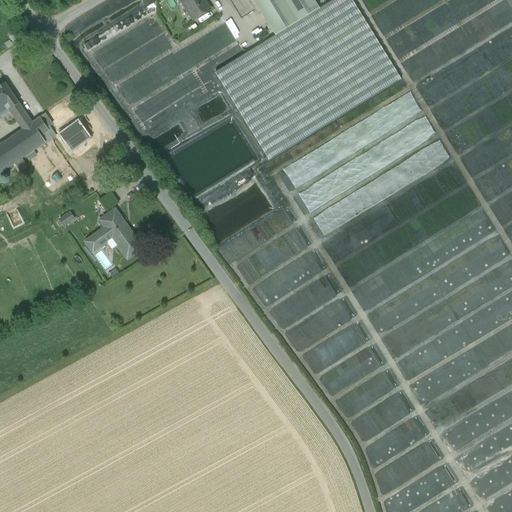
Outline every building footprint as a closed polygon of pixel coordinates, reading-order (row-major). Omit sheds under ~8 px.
[(210,11),(202,0),(188,0),(183,3),(183,4),(194,21),(210,11)] [(275,36),(214,74),(269,161),(401,80),(351,0),(334,0),(320,9),(275,36)] [(252,0),(275,36),(320,9),(314,0),(252,0)] [(127,22),(84,43),(89,54),(118,39),(117,37),(131,30),(127,22)] [(17,120),(25,114),(5,84),(0,87),(0,174),(15,164),(24,158),(53,138),(47,129),(52,125),(45,115),(0,145),(0,116),(10,110),(17,120)] [(112,192),(99,202),(108,212),(121,202),(112,192)] [(65,227),(77,219),(72,211),(60,218),(65,227)] [(115,211),(100,222),(105,229),(86,243),(93,253),(116,236),(120,241),(116,243),(127,259),(137,252),(131,244),(136,240),(115,211)]
